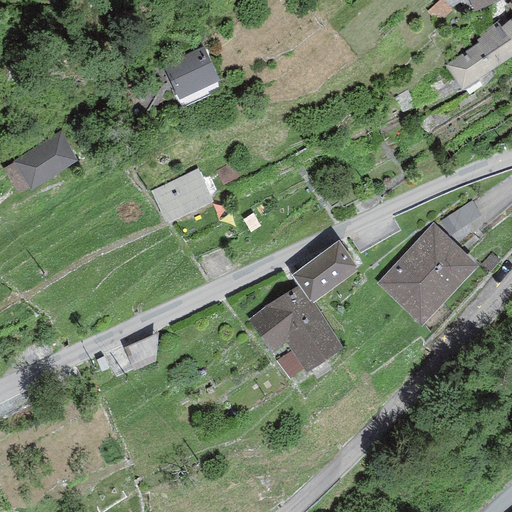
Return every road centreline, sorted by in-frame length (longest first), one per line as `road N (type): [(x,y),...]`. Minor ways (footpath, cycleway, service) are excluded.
road 1 (unclassified): [(511,157),(0,391)]
road 2 (unclassified): [(287,511),(511,281)]
